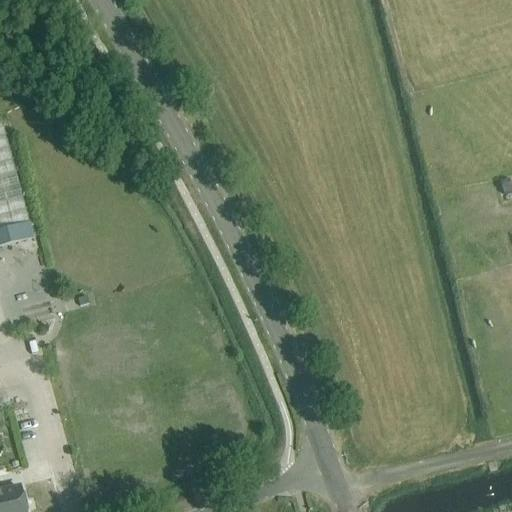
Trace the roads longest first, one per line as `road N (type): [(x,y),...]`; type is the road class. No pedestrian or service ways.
road 1 (tertiary): [(329,473),(280,336),(112,0)]
road 2 (track): [(329,473),(367,480),(511,442)]
road 3 (unclassified): [(214,511),(329,473)]
